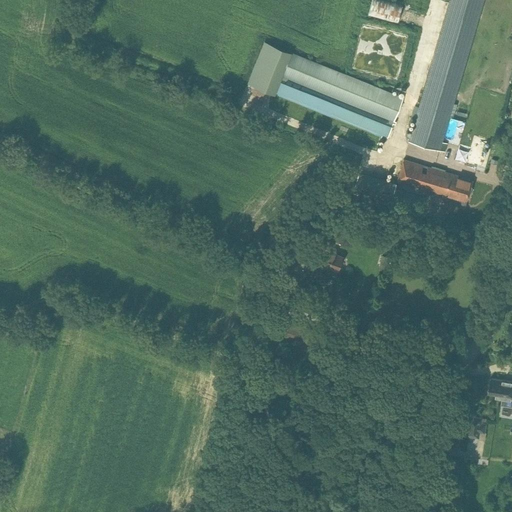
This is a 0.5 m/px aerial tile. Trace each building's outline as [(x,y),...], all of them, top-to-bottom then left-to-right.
[(397,23),(403,1),(397,0),(372,0),(368,16),(397,23)] [(410,138),(409,141),(440,151),(441,147),(443,139),(449,120),(450,117),(450,116),(453,105),(483,0),(449,0),(433,56),(419,107),(416,114),(410,138)] [(383,36),(378,35),(377,41),(399,43),(400,32),(384,30),(383,36)] [(290,52),(281,76),(288,79),(393,121),(403,96),(345,73),(342,72),(290,52)] [(281,76),(274,94),(386,139),(393,122),(288,80),(288,79),(281,76)] [(403,159),(397,181),(429,190),(433,191),(442,194),(444,195),(442,202),(464,208),(466,201),(466,200),(472,181),(457,177),(458,176),(403,159)] [(391,199),(396,183),(358,172),(353,188),(391,199)] [(392,201),(421,209),(424,198),(395,189),(392,201)] [(344,210),(335,204),(320,229),(329,234),(344,210)] [(332,245),(323,241),(315,262),(337,270),(342,257),(329,252),(332,245)] [(398,241),(396,251),(407,254),(409,243),(398,241)] [(382,255),(379,267),(390,270),(393,257),(392,257),(382,255)] [(321,331),(277,318),(271,340),(315,352),(321,331)] [(490,378),(488,391),(496,393),(495,396),(500,397),(502,397),(501,405),(511,406),(511,381),(500,379),(490,378)] [(481,418),(467,416),(464,435),(478,438),(479,432),(484,432),(485,423),(481,423),(481,418)]
